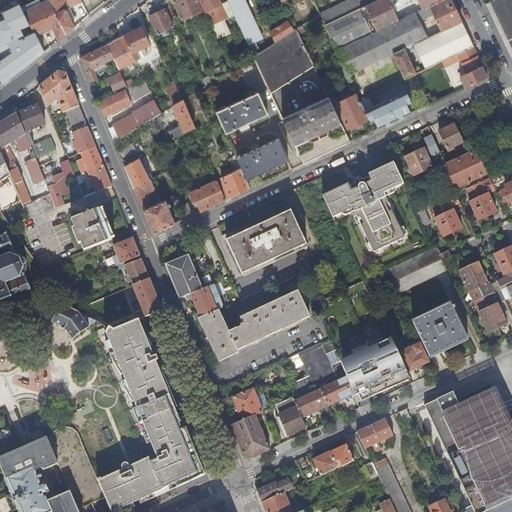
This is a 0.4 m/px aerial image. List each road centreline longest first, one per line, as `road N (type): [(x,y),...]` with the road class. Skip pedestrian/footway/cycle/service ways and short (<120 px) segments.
road 1 (residential): [(504,78),(147,247)]
road 2 (residential): [(242,477),(511,350)]
road 3 (residential): [(147,247),(242,477)]
road 4 (residential): [(66,50),(147,247)]
